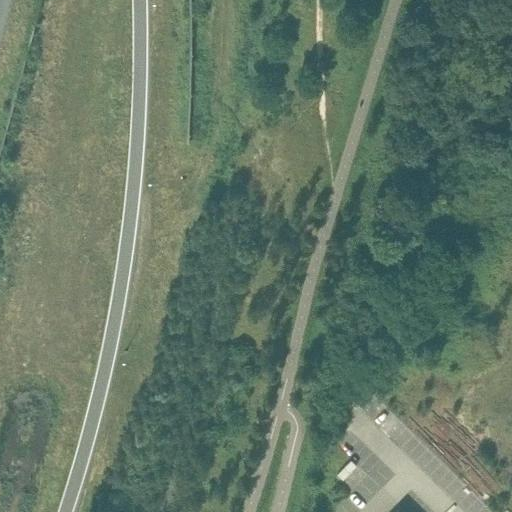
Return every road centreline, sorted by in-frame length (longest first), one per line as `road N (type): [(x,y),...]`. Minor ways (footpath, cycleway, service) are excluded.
road 1 (motorway): [(65,511),(104,370),(131,209),(139,0)]
road 2 (unclassified): [(360,425),(444,511)]
